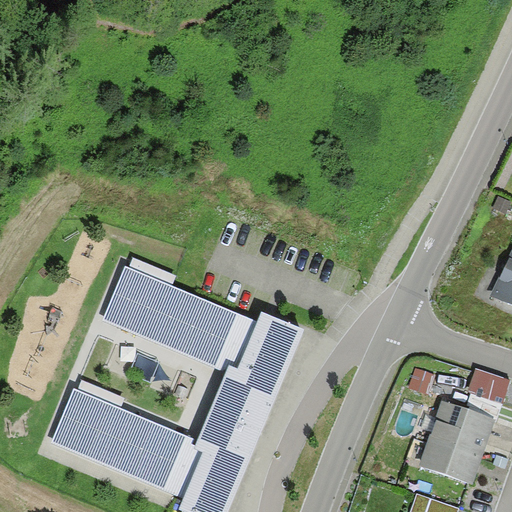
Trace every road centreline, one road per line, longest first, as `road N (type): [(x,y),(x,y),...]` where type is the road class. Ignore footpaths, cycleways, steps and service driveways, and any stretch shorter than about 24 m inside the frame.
road 1 (residential): [(399,319),(511,82)]
road 2 (residential): [(318,511),(399,319)]
road 3 (residential): [(399,319),(511,363)]
